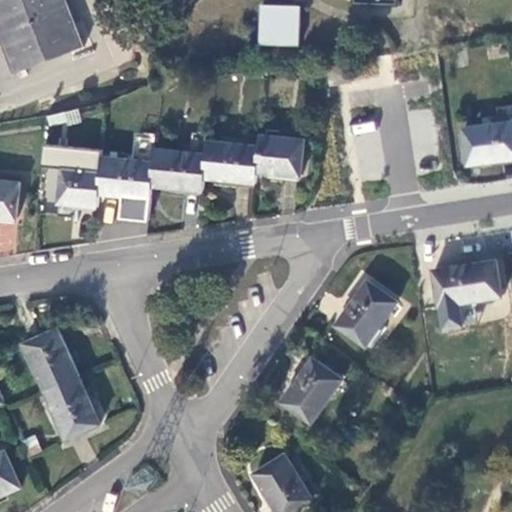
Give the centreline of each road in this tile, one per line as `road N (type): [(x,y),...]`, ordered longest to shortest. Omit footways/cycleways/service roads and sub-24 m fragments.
road 1 (residential): [(186,448),(331,233)]
road 2 (residential): [(103,269),(331,233)]
road 3 (residential): [(103,269),(186,448)]
road 4 (residential): [(331,233),(511,202)]
road 5 (residential): [(186,448),(148,446),(56,511)]
